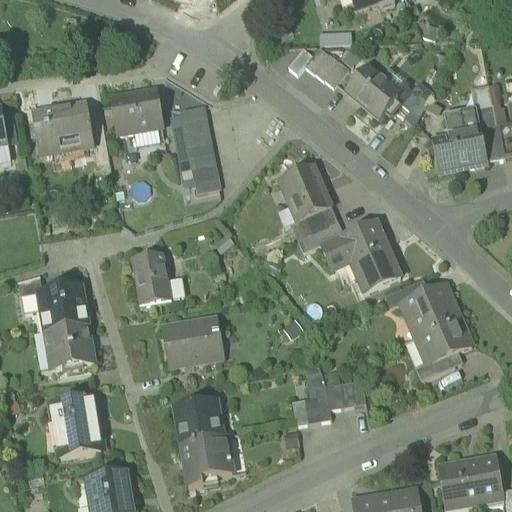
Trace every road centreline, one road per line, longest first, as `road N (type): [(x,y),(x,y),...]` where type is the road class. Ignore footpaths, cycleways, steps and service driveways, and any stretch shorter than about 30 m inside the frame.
road 1 (residential): [(245,511),(511,393)]
road 2 (residential): [(219,56),(432,227)]
road 3 (residential): [(168,511),(86,259)]
road 4 (residential): [(95,0),(219,56)]
